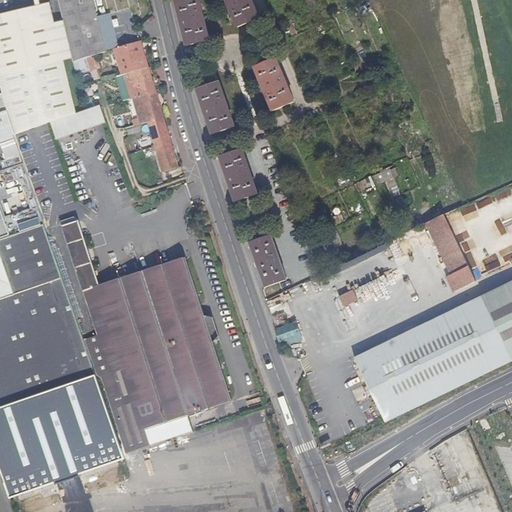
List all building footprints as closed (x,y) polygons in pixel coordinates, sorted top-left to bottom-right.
[(16,134),(85,110),(83,102),(79,87),(74,61),(64,20),(55,22),(51,2),(41,4),(40,0),(35,0),(36,6),(0,13),(0,79),(7,110),(16,134)] [(97,53),(106,51),(93,0),(59,0),(64,20),(74,61),(78,60),(87,57),(97,53)] [(176,0),(188,46),(210,40),(200,0),(176,0)] [(252,0),(226,0),(239,27),(260,17),(252,0)] [(228,41),(231,49),(241,45),(238,37),(228,41)] [(142,42),(116,50),(123,74),(125,74),(149,67),(145,52),(142,42)] [(230,53),(238,74),(248,70),(240,49),(230,53)] [(97,53),(87,57),(90,69),(91,71),(102,67),(97,53)] [(81,73),(90,69),(87,57),(78,60),(81,73)] [(274,110),(295,101),(276,57),(255,66),(274,110)] [(149,67),(125,74),(132,98),(134,97),(156,91),(153,79),(149,67)] [(213,134),(235,126),(220,81),(198,89),(213,134)] [(141,123),(164,117),(161,106),(156,91),(134,97),(141,123)] [(94,107),(92,99),(83,102),(85,110),(94,107)] [(0,147),(16,142),(14,135),(16,134),(7,110),(0,112),(0,147)] [(156,146),(171,142),(167,128),(164,117),(141,123),(132,125),(136,136),(152,132),(156,146)] [(164,171),(178,166),(175,157),(171,142),(156,146),(164,171)] [(243,149),(220,157),(236,201),(258,194),(243,149)] [(0,204),(0,238),(10,235),(0,204)] [(451,274),(469,265),(445,214),(427,222),(451,274)] [(63,225),(99,334),(84,339),(97,377),(103,381),(127,452),(151,445),(146,428),(233,400),(213,341),(220,339),(211,314),(205,316),(185,257),(99,284),(79,220),(63,225)] [(0,465),(11,496),(124,457),(97,377),(84,339),(43,224),(10,235),(0,238),(0,465)] [(271,235),(251,242),(267,287),(287,279),(271,235)] [(460,289),(456,280),(473,272),(469,265),(451,274),(446,276),(454,292),(460,289)] [(477,280),(473,272),(456,280),(460,289),(477,280)] [(511,355),(511,280),(482,295),(391,340),(395,347),(486,303),(511,355)] [(358,299),(353,290),(340,297),(345,305),(358,299)] [(511,355),(486,303),(395,347),(391,340),(355,357),(369,385),(364,388),(369,397),(373,394),(387,422),(511,360),(511,355)] [(276,329),(282,344),(288,341),(289,343),(302,338),(295,321),(276,329)] [(276,413),(271,401),(266,403),(268,408),(270,415),(276,413)] [(263,411),(243,417),(248,431),(267,425),(263,411)]
